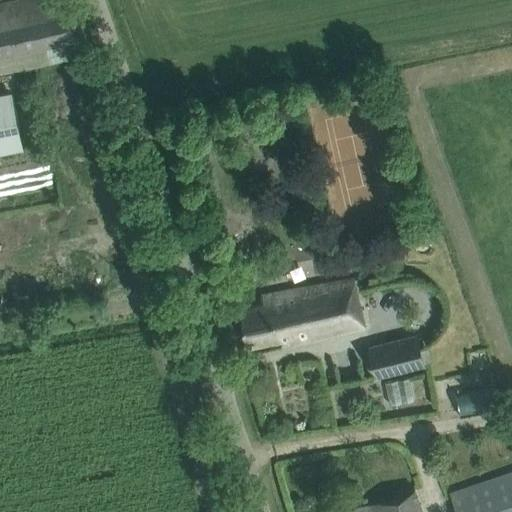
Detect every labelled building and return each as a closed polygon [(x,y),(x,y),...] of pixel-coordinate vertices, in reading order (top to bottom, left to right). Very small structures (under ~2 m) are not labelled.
[(0,74),(72,61),(91,55),(76,0),(16,0),(0,4),(0,74)] [(16,92),(0,94),(0,155),(29,149),(16,92)] [(365,325),(357,287),(356,278),(263,295),(264,303),(241,307),(248,345),(290,337),(292,343),(365,325)] [(435,296),(389,303),(390,314),(436,307),(435,296)] [(424,366),(417,334),(369,346),(377,376),(424,366)] [(511,410),(511,400),(511,396),(466,404),(468,418),(511,410)] [(511,511),(511,471),(450,492),(457,511),(511,511)] [(371,511),(425,511),(417,488),(369,504),(371,511)]
